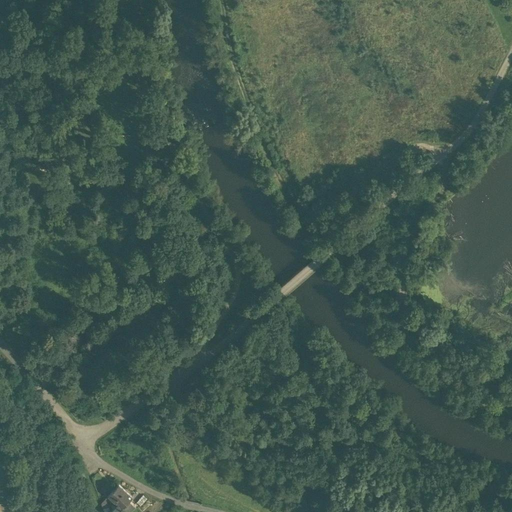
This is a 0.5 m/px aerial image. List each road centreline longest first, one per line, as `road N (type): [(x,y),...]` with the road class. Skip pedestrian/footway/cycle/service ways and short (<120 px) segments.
road 1 (track): [(511,53),(444,159),(200,362)]
road 2 (track): [(440,161),(434,150),(407,149),(329,226),(305,223),(262,142),(220,0)]
road 3 (track): [(141,0),(134,101),(149,131),(178,151),(237,276),(200,362)]
road 4 (unknown): [(242,328),(252,234),(400,62)]
road 5 (track): [(444,159),(440,188),(412,221),(400,318),(435,367),(491,406),(511,411)]
road 6 (track): [(233,432),(372,444),(312,374)]
road 7 (residential): [(169,383),(80,443),(0,348)]
road 8 (track): [(372,444),(511,493)]
